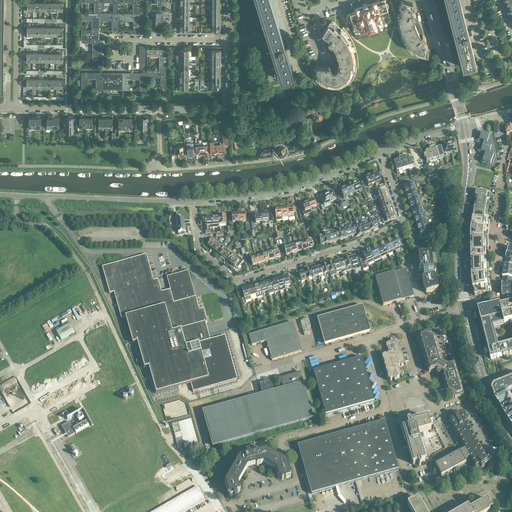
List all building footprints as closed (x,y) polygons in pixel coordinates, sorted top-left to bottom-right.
[(101,2),(100,0),(81,0),(81,2),(95,2),(95,13),(101,13),(101,2)] [(120,0),(100,0),(101,2),(114,2),(114,13),(120,13),(120,2),(120,0)] [(139,0),(120,0),(120,2),(134,2),(134,13),(139,13),(139,0)] [(256,0),(281,79),(280,79),(294,75),(293,75),(285,48),(288,47),(286,42),(283,43),(269,0),(256,0)] [(347,14),(347,15),(346,15),(346,16),(346,17),(346,18),(346,19),(347,20),(348,20),(349,21),(351,20),(355,31),(360,29),(361,31),(362,30),(362,31),(364,31),(366,30),(367,28),(368,30),(371,30),(373,29),(374,29),(375,27),(376,27),(376,26),(378,27),(381,26),(381,24),(382,24),(382,23),(390,21),(390,19),(387,8),(387,6),(386,3),(385,3),(384,0),(381,0),(375,2),(354,9),(355,11),(347,14)] [(401,1),(398,6),(400,7),(399,13),(397,13),(397,21),(398,27),(400,34),(404,40),(407,45),(412,51),(414,50),(415,51),(416,52),(418,53),(420,54),(421,52),(427,52),(427,46),(422,41),(425,38),(424,37),(422,34),(420,31),(419,31),(418,31),(415,23),(416,23),(415,19),(415,15),(415,14),(412,14),(412,13),(413,9),(411,8),(412,3),(403,1),(401,0),(401,1)] [(445,0),(462,66),(462,67),(476,63),(475,63),(468,35),(471,34),(470,29),(466,30),(458,0),(445,0)] [(163,16),(168,16),(168,17),(169,10),(151,10),(151,15),(156,16),(156,19),(155,19),(155,20),(156,20),(156,23),(163,23),(163,16)] [(81,30),(81,35),(98,35),(98,19),(101,19),(101,13),(95,13),(81,13),(81,18),(92,19),(92,30),(81,30)] [(112,30),(118,30),(118,19),(120,19),(120,13),(114,13),(101,13),(101,19),(112,19),(112,30)] [(134,13),(120,13),(120,19),(133,19),(133,30),(139,30),(139,13),(134,13)] [(330,66),(316,66),(310,65),(311,70),(312,74),(314,78),(317,82),(320,85),(324,87),(328,89),(333,89),(337,89),(342,88),(346,86),(349,83),(352,80),(354,76),(356,71),(356,67),(358,67),(358,60),(356,53),(354,46),(351,39),(347,33),(343,27),(341,29),(333,22),(332,21),(331,21),(330,21),(329,22),(325,28),(322,33),(322,34),(328,39),(329,40),(327,42),(328,43),(329,44),(329,46),(328,48),(329,50),(329,52),(331,52),(333,57),(331,58),(332,59),(334,62),(337,65),(337,67),(337,68),(337,69),(336,69),(335,70),(334,70),(333,70),(332,70),(331,70),(331,69),(330,69),(330,68),(330,67),(330,66)] [(98,35),(81,35),(81,40),(92,40),(92,55),(98,55),(98,35)] [(147,50),(147,53),(147,55),(160,55),(160,66),(166,66),(166,49),(147,49),(147,50)] [(146,68),(146,73),(146,75),(160,75),(160,87),(166,87),(166,66),(160,66),(160,70),(149,70),(149,68),(146,68)] [(96,79),(97,79),(97,72),(81,72),(81,89),(86,89),(86,78),(96,79)] [(103,89),(116,89),(122,90),(122,72),(103,72),(103,89)] [(146,73),(130,73),(130,74),(130,79),(141,79),(141,90),(146,90),(146,75),(146,73)] [(220,82),(210,82),(210,88),(213,88),(213,91),(217,91),(217,88),(220,88),(220,82)] [(326,115),(326,113),(325,112),(323,113),(319,110),(317,111),(316,109),(315,109),(314,106),(306,108),(307,113),(312,112),(314,119),(317,121),(321,120),(324,116),(326,116),(326,115)] [(38,127),(44,127),(44,123),(41,123),(41,117),(35,117),(34,127),(35,127),(35,129),(38,129),(38,127)] [(44,127),(53,127),(53,118),(47,117),(47,123),(44,123),(44,127)] [(63,128),(63,131),(62,132),(65,133),(73,133),(73,126),(76,126),(76,123),(73,123),(73,118),(65,118),(65,124),(63,124),(63,126),(63,128)] [(138,130),(147,130),(147,118),(138,118),(138,130)] [(479,136),(477,142),(477,143),(479,145),(477,151),(480,154),(481,155),(479,160),(482,164),(484,165),(485,164),(490,165),(492,165),(495,156),(496,154),(494,148),(491,135),(485,133),(485,134),(484,134),(482,135),(481,135),(481,137),(479,136)] [(224,152),(224,146),(229,146),(227,135),(222,136),(222,141),(217,141),(218,153),(224,152)] [(280,142),(274,142),(271,148),(271,153),(277,158),(283,157),(286,152),(286,146),(280,142)] [(284,145),(285,151),(288,151),(294,150),(296,152),(298,151),(299,149),(298,143),(284,145)] [(175,147),(173,147),(173,150),(175,150),(175,153),(177,153),(177,156),(183,156),(183,155),(185,155),(184,146),(174,147),(175,147)] [(440,146),(436,148),(439,158),(445,157),(441,147),(440,147),(440,146)] [(262,155),(269,154),(272,153),(273,153),(272,152),(271,147),(269,147),(261,148),(262,155)] [(436,147),(433,148),(430,149),(433,160),(439,158),(436,148),(436,147)] [(427,162),(433,160),(430,149),(426,150),(426,151),(424,152),(425,155),(424,155),(425,159),(426,159),(427,162)] [(405,157),(408,168),(414,166),(413,163),(414,163),(413,158),(411,159),(411,156),(408,156),(405,157)] [(398,159),(399,159),(402,170),(408,168),(405,157),(398,159)] [(396,172),(402,170),(399,159),(395,160),(395,161),(393,161),(396,172)] [(371,174),(374,183),(378,181),(378,183),(381,181),(377,172),(371,174)] [(374,183),(371,174),(364,177),(368,187),(371,186),(370,184),(374,183)] [(354,182),(351,183),(355,192),(358,190),(359,192),(361,191),(357,181),(355,182),(354,182)] [(405,190),(405,191),(406,194),(417,190),(414,191),(413,188),(416,187),(414,183),(415,183),(415,182),(403,186),(405,190)] [(351,183),(345,186),(349,195),(353,193),(353,194),(355,193),(355,192),(351,183)] [(349,195),(345,186),(341,188),(342,189),(339,190),(344,198),(346,197),(345,197),(349,195)] [(477,191),(476,197),(487,198),(489,199),(490,193),(483,192),(483,190),(479,189),(479,192),(477,191)] [(417,190),(406,194),(407,198),(408,201),(420,197),(417,198),(416,196),(418,195),(417,190)] [(326,194),(330,203),(336,200),(332,192),(326,194)] [(379,200),(386,197),(384,192),(377,194),(379,200)] [(330,203),(326,194),(320,197),(324,205),(325,208),(331,206),(330,203)] [(379,200),(381,205),(387,203),(386,197),(379,200)] [(420,197),(408,201),(409,201),(410,205),(411,208),(422,204),(419,205),(418,203),(421,202),(419,197),(420,197)] [(313,200),(308,202),(310,210),(316,207),(313,200)] [(310,210),(308,202),(302,205),(304,211),(303,212),(304,215),(311,212),(310,210)] [(422,205),(422,204),(411,208),(411,209),(411,208),(412,213),(413,216),(425,212),(422,213),(421,210),(423,209),(422,205)] [(382,211),(384,217),(391,214),(389,209),(382,211)] [(263,214),(261,215),(262,222),(262,225),(269,224),(268,221),(267,214),(268,214),(268,211),(263,212),(263,214)] [(425,212),(413,216),(414,216),(415,220),(416,223),(427,219),(424,220),(424,218),(426,217),(424,212),(425,212)] [(262,222),(261,215),(258,215),(258,213),(253,213),(253,216),(254,216),(255,223),(262,222)] [(175,219),(175,226),(183,225),(182,218),(178,218),(178,214),(174,214),(174,219),(175,219)] [(391,214),(384,217),(386,222),(393,220),(391,214)] [(355,220),(357,223),(357,224),(358,227),(362,234),(367,232),(363,224),(362,221),(358,222),(356,217),(354,218),(355,220)] [(378,227),(376,224),(374,219),(373,217),(367,219),(369,222),(372,230),(378,227)] [(474,218),(473,218),(471,234),(472,281),(475,296),(483,295),(491,293),(489,279),(488,235),(490,220),(484,219),(474,218)] [(427,219),(416,223),(417,227),(418,230),(430,226),(427,227),(426,225),(428,224),(427,219)] [(372,230),(369,222),(363,224),(367,232),(372,230)] [(349,237),(345,224),(344,225),(340,226),(340,228),(341,230),(343,238),(349,237)] [(355,235),(353,229),(352,227),(349,227),(348,224),(345,224),(349,237),(355,235)] [(353,229),(355,235),(356,237),(362,234),(358,227),(357,224),(352,226),(352,227),(353,229)] [(418,231),(419,231),(420,235),(421,238),(430,235),(429,232),(431,231),(429,227),(430,227),(430,226),(418,230),(418,231)] [(330,234),(332,242),(338,240),(334,228),(332,229),(332,230),(329,231),(330,234)] [(334,228),(338,240),(343,238),(341,230),(340,228),(336,229),(336,228),(334,228)] [(324,235),(326,244),(332,242),(330,234),(329,231),(325,232),(325,231),(323,232),(324,235)] [(326,244),(324,235),(318,237),(321,245),(326,244)] [(394,239),(390,241),(395,252),(396,252),(395,251),(400,249),(399,247),(401,246),(401,247),(404,245),(405,248),(402,240),(399,241),(397,237),(394,239)] [(218,241),(213,238),(210,238),(207,241),(209,242),(207,245),(212,249),(218,241)] [(305,239),(308,249),(314,247),(312,241),(311,241),(311,238),(305,239)] [(308,249),(305,239),(300,241),(303,250),(308,249)] [(216,252),(223,244),(218,241),(212,249),(216,252)] [(303,250),(300,241),(294,243),(297,252),(303,250)] [(387,242),(383,244),(388,255),(393,253),(392,250),(394,249),(395,252),(390,241),(387,242)] [(297,252),(294,243),(289,244),(292,254),(297,252)] [(223,244),(216,252),(221,256),(227,248),(223,244)] [(292,254),(289,244),(283,246),(286,255),(292,254)] [(380,246),(376,248),(376,247),(381,259),(381,258),(386,256),(385,254),(387,253),(388,255),(383,244),(380,245),(380,246)] [(377,257),(380,256),(381,259),(376,247),(373,249),(369,251),(369,250),(374,262),(374,261),(378,259),(377,257)] [(227,248),(221,256),(226,259),(232,252),(227,248)] [(277,248),(271,249),(274,259),(280,257),(277,248)] [(271,249),(266,251),(267,254),(269,260),(274,259),(271,249)] [(374,262),(369,250),(366,252),(362,254),(363,256),(359,257),(362,266),(363,270),(368,268),(367,265),(367,264),(371,262),(370,260),(373,259),(374,262)] [(226,259),(227,261),(230,263),(236,255),(232,252),(226,259)] [(433,269),(431,253),(418,255),(420,269),(419,270),(419,271),(419,272),(421,272),(422,272),(423,275),(419,276),(420,279),(422,279),(426,294),(438,290),(434,275),(435,274),(436,272),(435,271),(434,270),(433,269)] [(149,367),(153,382),(156,393),(190,383),(193,392),(208,388),(237,380),(225,336),(210,340),(209,337),(205,323),(207,323),(203,309),(199,310),(189,272),(167,278),(170,291),(162,293),(158,280),(154,281),(146,255),(102,267),(110,294),(114,293),(121,319),(125,317),(133,343),(137,342),(144,368),(149,367)] [(236,255),(230,263),(235,267),(235,266),(237,268),(243,261),(236,255)] [(355,256),(349,258),(352,267),(354,266),(354,265),(358,264),(355,256)] [(344,260),(346,268),(349,267),(350,267),(352,267),(349,258),(344,260)] [(344,260),(338,261),(340,270),(343,269),(342,269),(346,268),(344,260)] [(332,263),(335,271),(338,270),(338,271),(340,270),(338,261),(332,263)] [(504,265),(503,271),(511,271),(511,263),(505,261),(504,265)] [(332,263),(327,265),(329,273),(331,273),(331,272),(335,271),(332,263)] [(321,266),(323,275),(327,274),(329,273),(327,265),(321,266)] [(321,266),(315,268),(318,277),(320,276),(323,275),(321,266)] [(316,277),(318,277),(315,268),(310,270),(312,278),(316,277)] [(383,306),(402,300),(414,297),(406,269),(375,278),(383,306)] [(310,270),(304,271),(307,280),(309,280),(309,279),(312,278),(310,270)] [(307,280),(304,271),(298,273),(301,281),(304,280),(304,281),(307,280)] [(511,271),(503,271),(502,277),(502,280),(511,280),(511,271)] [(282,278),(284,286),(290,285),(287,276),(282,278)] [(276,280),(278,288),(284,286),(282,278),(276,280)] [(274,293),(279,291),(278,288),(276,280),(270,281),(274,293)] [(502,283),(502,289),(511,289),(511,280),(502,280),(502,283)] [(274,293),(270,281),(265,283),(267,292),(268,294),(274,293)] [(259,285),(261,293),(267,292),(265,283),(259,285)] [(261,293),(259,285),(253,287),(256,295),(256,297),(257,298),(262,296),(261,293)] [(252,299),(256,298),(256,297),(256,295),(253,287),(248,288),(250,297),(251,299),(252,299)] [(250,297),(248,288),(242,290),(245,301),(251,299),(250,297)] [(511,289),(502,289),(502,295),(503,299),(511,297),(511,289)] [(511,301),(478,310),(491,359),(511,353),(511,301)] [(369,332),(361,307),(317,319),(325,344),(369,332)] [(249,336),(252,346),(266,342),(272,361),(301,352),(292,323),(249,336)] [(56,331),(61,340),(75,333),(69,324),(56,331)] [(437,374),(438,375),(439,375),(441,372),(441,373),(441,374),(447,394),(450,396),(450,397),(452,398),(453,398),(453,397),(454,398),(463,395),(463,394),(454,365),(453,364),(446,366),(441,363),(442,362),(440,356),(434,337),(430,334),(430,333),(430,332),(429,331),(427,332),(427,333),(426,332),(419,335),(418,336),(428,372),(429,372),(436,370),(437,371),(436,373),(437,374)] [(396,381),(396,380),(396,379),(401,378),(398,367),(405,365),(398,341),(393,342),(392,341),(391,341),(390,341),(390,342),(390,343),(385,344),(387,350),(388,355),(381,357),(388,381),(393,380),(394,381),(394,382),(395,382),(396,381)] [(362,358),(313,372),(325,415),(374,402),(362,358)] [(203,412),(208,431),(212,447),(313,419),(300,372),(280,378),(283,389),(273,392),(270,382),(260,385),(263,395),(203,412)] [(495,389),(495,391),(495,392),(496,394),(497,398),(500,403),(508,417),(509,417),(511,421),(511,422),(511,403),(506,393),(509,391),(511,390),(511,380),(496,387),(495,388),(495,389)] [(130,387),(119,394),(120,397),(132,390),(130,387)] [(460,451),(440,461),(435,464),(435,465),(441,476),(466,463),(465,461),(469,458),(475,469),(480,466),(481,468),(482,468),(484,467),(484,465),(484,464),(487,462),(488,460),(466,419),(465,419),(464,417),(464,416),(462,412),(461,412),(457,414),(456,413),(454,412),(453,413),(452,415),(453,416),(449,419),(449,420),(451,424),(452,424),(453,425),(452,426),(464,449),(460,451)] [(429,423),(429,422),(427,418),(410,423),(409,422),(408,421),(407,422),(406,423),(406,424),(407,425),(400,427),(404,441),(406,441),(413,465),(418,464),(418,465),(418,466),(419,466),(420,466),(421,465),(421,464),(420,463),(425,461),(417,434),(431,430),(430,425),(431,425),(432,424),(432,423),(431,422),(430,422),(429,423)] [(385,421),(312,442),(298,446),(311,494),(398,470),(385,421)] [(75,434),(69,422),(61,426),(68,438),(75,434)] [(238,458),(226,480),(226,481),(225,481),(225,482),(228,496),(230,497),(234,496),(234,497),(235,497),(237,497),(237,496),(237,493),(240,492),(240,491),(238,484),(249,465),(250,466),(249,466),(250,466),(251,468),(252,469),(254,469),(254,470),(254,469),(254,468),(255,467),(256,465),(257,466),(264,464),(276,471),(278,478),(279,479),(280,478),(281,479),(282,480),(283,480),(283,479),(284,479),(285,479),(290,478),(291,476),(287,462),(285,461),(265,450),(252,454),(251,454),(250,454),(249,450),(245,451),(246,456),(238,458)] [(183,511),(204,500),(205,500),(197,487),(153,511),(183,511)] [(489,504),(489,503),(487,499),(486,499),(469,509),(468,506),(467,506),(456,511),(425,511),(420,501),(419,501),(418,502),(416,499),(415,498),(413,499),(413,501),(412,502),(412,501),(411,501),(407,503),(407,504),(411,511),(488,511),(489,511),(489,510),(492,509),(493,507),(491,505),(490,505),(489,505),(489,504)]
